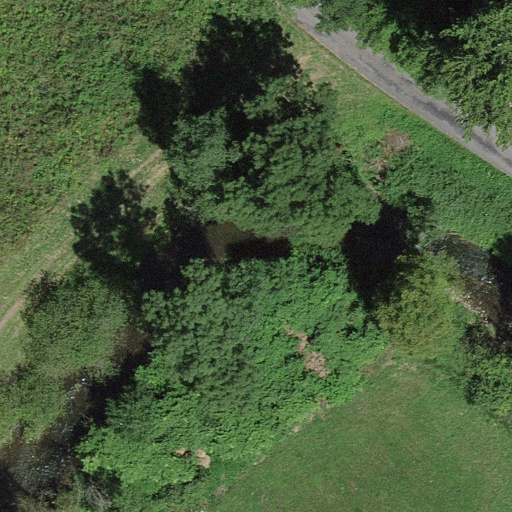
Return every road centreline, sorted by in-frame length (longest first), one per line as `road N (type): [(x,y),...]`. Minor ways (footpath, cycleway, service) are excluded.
road 1 (unclassified): [(511,153),(298,0)]
road 2 (track): [(418,0),(511,130)]
